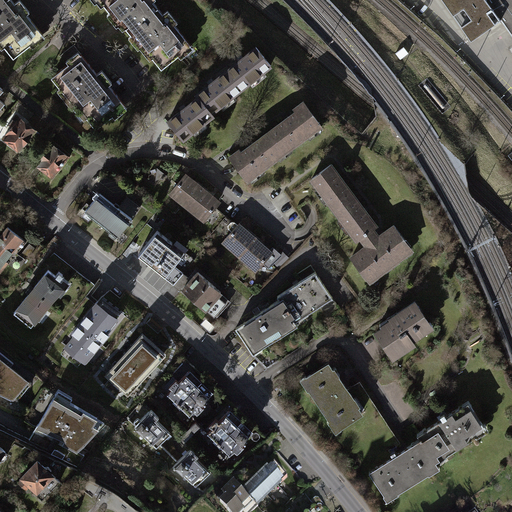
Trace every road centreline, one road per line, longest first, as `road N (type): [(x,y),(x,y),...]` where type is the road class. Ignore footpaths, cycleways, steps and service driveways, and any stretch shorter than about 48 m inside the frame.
road 1 (tertiary): [(50,219),(250,387),(360,511)]
road 2 (residential): [(285,241),(198,166),(159,152),(103,161),(50,219)]
